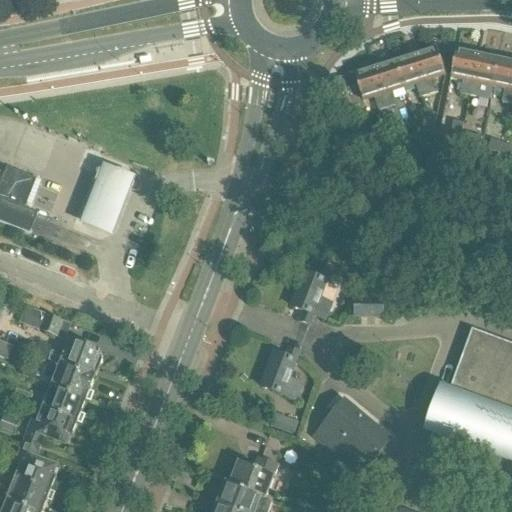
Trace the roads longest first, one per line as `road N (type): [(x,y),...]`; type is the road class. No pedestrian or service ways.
road 1 (tertiary): [(188,339),(244,190),(282,56)]
road 2 (tertiary): [(0,52),(238,10)]
road 3 (residential): [(188,339),(0,264)]
road 4 (tertiary): [(122,511),(188,339)]
